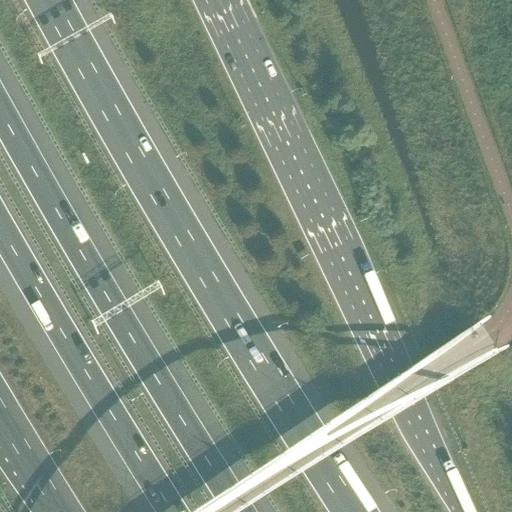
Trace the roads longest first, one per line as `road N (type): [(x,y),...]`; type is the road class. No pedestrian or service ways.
road 1 (motorway): [(353,511),(208,282),(47,0)]
road 2 (trunk): [(462,511),(220,0)]
road 3 (motorway): [(238,511),(0,111)]
road 4 (motorway): [(0,227),(171,511)]
